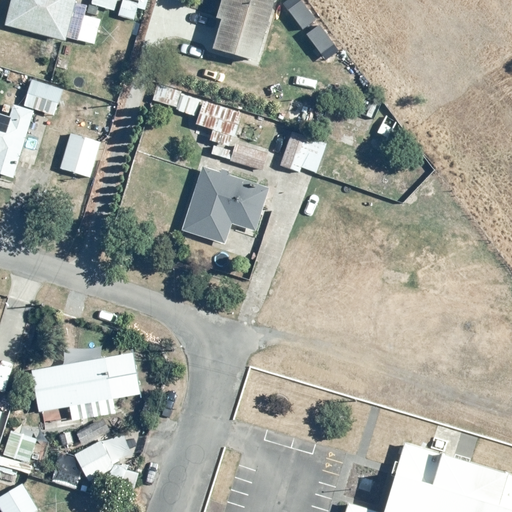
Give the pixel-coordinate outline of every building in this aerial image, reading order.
[(14,0),(8,28),(97,47),(103,21),(85,17),(87,4),(78,2),(78,0),(14,0)] [(142,0),(95,0),(94,4),(136,19),(142,0)] [(273,0),(222,0),(212,51),(261,61),(273,0)] [(0,176),(17,182),(35,119),(51,124),(59,96),(42,92),(37,110),(17,105),(13,118),(0,114),(0,176)] [(246,112),(207,101),(177,93),(173,108),(202,116),(200,126),(216,130),(213,140),(236,147),(246,112)] [(307,168),(321,173),(330,141),(294,130),(283,165),(306,172),(307,168)] [(104,140),(71,132),(61,168),(94,177),(104,140)] [(272,153),(237,143),(232,161),(267,171),(272,153)] [(272,210),(266,208),(272,187),(204,167),(186,230),(229,243),(233,229),(253,235),(264,238),(272,210)] [(119,416),(111,359),(36,369),(42,413),(74,409),(76,421),(119,416)] [(42,438),(11,429),(4,455),(35,463),(42,438)] [(74,488),(90,481),(120,468),(108,440),(78,452),(62,459),(74,488)] [(511,511),(511,474),(510,474),(511,473),(511,472),(507,471),(507,473),(471,462),(472,458),(457,453),(455,457),(447,455),(448,453),(444,452),(444,453),(444,454),(406,443),(401,461),(398,461),(397,460),(395,467),(392,476),(396,477),(384,511),(380,511),(349,503),(346,511),(511,511)] [(38,511),(41,510),(24,483),(0,498),(0,502),(6,511),(38,511)]
